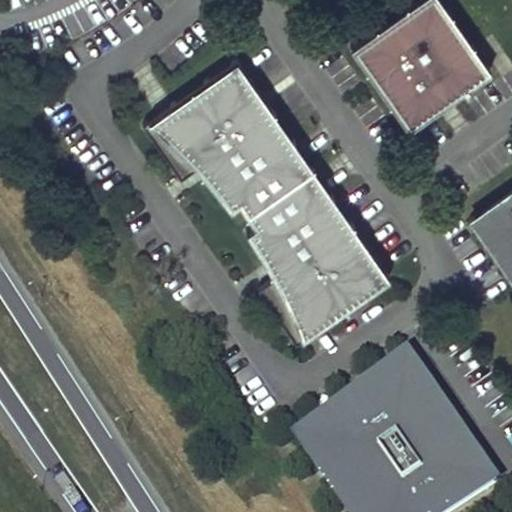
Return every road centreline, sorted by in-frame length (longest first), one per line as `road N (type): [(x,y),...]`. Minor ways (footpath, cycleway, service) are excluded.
road 1 (residential): [(203,0),(77,82),(283,383),(405,306)]
road 2 (primary): [(150,511),(0,278)]
road 3 (residential): [(382,178),(259,0)]
road 4 (residential): [(382,178),(446,274),(405,306)]
road 5 (primary): [(0,385),(85,511)]
road 6 (residential): [(511,110),(415,179),(382,178)]
